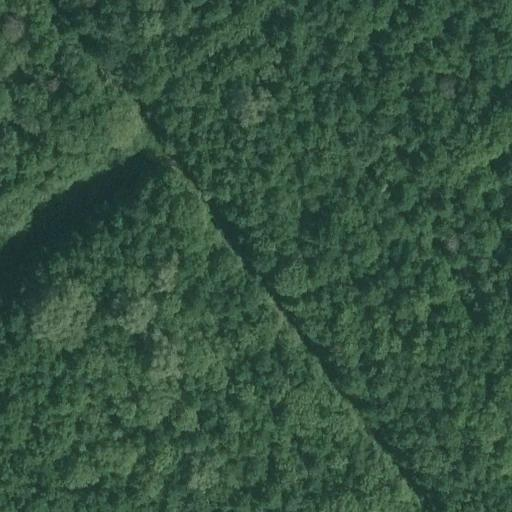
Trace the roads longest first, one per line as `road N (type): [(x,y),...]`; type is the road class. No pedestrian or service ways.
road 1 (track): [(0,268),(163,139),(442,511)]
road 2 (track): [(163,139),(63,0)]
